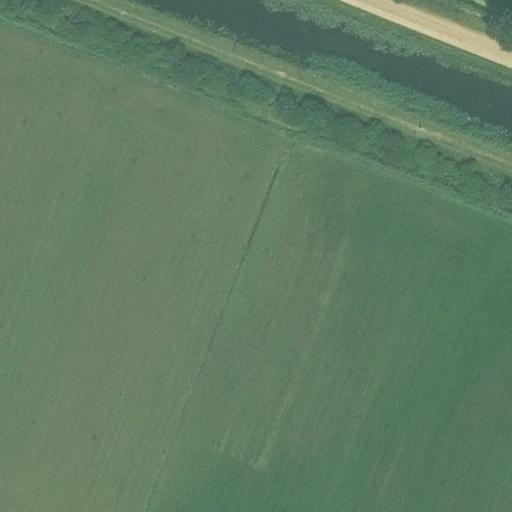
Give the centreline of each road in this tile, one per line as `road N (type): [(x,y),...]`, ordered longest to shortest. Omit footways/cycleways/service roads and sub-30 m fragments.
road 1 (track): [(95,0),(511,163)]
road 2 (track): [(511,53),(373,0)]
